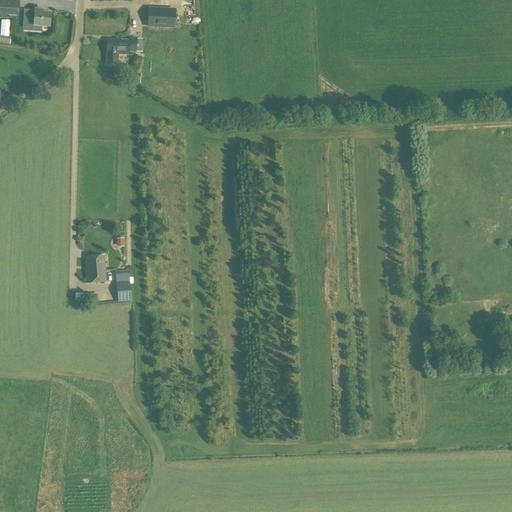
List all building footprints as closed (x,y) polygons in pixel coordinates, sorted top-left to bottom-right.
[(0,0),(0,18),(18,20),(19,2),(0,0)] [(175,9),(148,8),(147,28),(174,30),(175,9)] [(41,14),(42,11),(35,10),(34,13),(25,13),(25,21),(34,21),(34,26),(50,27),(50,14),(41,14)] [(0,44),(9,45),(10,40),(3,39),(3,37),(0,36),(0,44)] [(136,53),(136,38),(128,38),(128,41),(107,40),(107,55),(107,65),(117,65),(117,55),(128,55),(128,53),(136,53)] [(144,72),(145,61),(141,61),(141,59),(134,59),(134,71),(140,71),(140,72),(144,72)] [(139,84),(140,74),(129,74),(128,83),(139,84)] [(449,204),(441,208),(446,217),(454,213),(449,204)] [(511,213),(477,215),(478,285),(489,285),(489,292),(511,291),(511,213)] [(87,283),(106,282),(104,256),(85,257),(87,283)] [(437,284),(453,284),(453,268),(438,268),(437,284)] [(118,303),(131,302),(128,272),(115,273),(118,303)] [(485,319),(473,320),(472,308),(459,308),(461,340),(486,338),(485,319)] [(453,327),(459,325),(457,319),(451,321),(453,327)]
